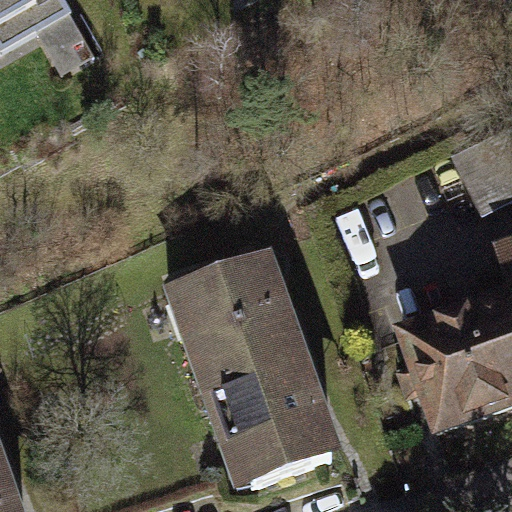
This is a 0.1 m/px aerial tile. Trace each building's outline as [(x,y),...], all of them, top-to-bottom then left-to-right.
[(77,0),(0,0),(0,26),(46,0),(59,23),(83,9),(77,0)] [(247,0),(246,36),(333,0),(247,0)] [(511,138),(455,163),(483,229),(511,216),(511,138)] [(500,287),(390,331),(439,454),(511,424),(511,233),(483,245),(500,287)] [(294,263),(180,304),(255,511),(263,511),(370,474),(294,263)] [(0,511),(37,511),(0,405),(0,511)]
